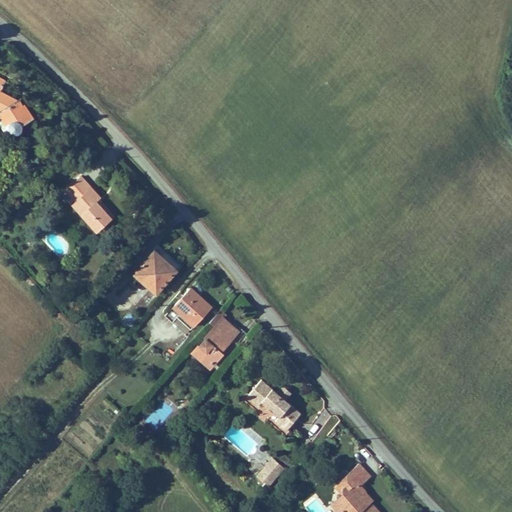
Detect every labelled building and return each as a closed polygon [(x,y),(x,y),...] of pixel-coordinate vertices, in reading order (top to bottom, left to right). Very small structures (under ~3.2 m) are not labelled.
[(23,131),(22,129),(35,120),(21,100),(18,102),(1,94),(8,82),(0,77),(0,119),(8,132),(8,134),(8,136),(10,137),(11,139),(13,140),(15,140),(18,140),(19,139),(21,138),(22,136),(23,134),(23,132),(23,131)] [(97,204),(100,201),(102,200),(81,178),(68,191),(79,203),(74,208),(98,233),(112,220),(105,213),(97,204)] [(109,210),(100,201),(97,204),(105,213),(109,210)] [(178,273),(154,252),(132,277),(156,297),(178,273)] [(190,289),(173,309),(194,328),(212,309),(190,289)] [(222,312),(211,325),(215,329),(192,356),(211,373),(225,357),(223,355),(241,333),(225,320),(227,317),(222,312)] [(288,397),(279,389),(276,393),(261,380),(243,400),(254,409),(257,407),(276,424),(274,427),(284,436),(302,415),(285,401),(288,397)] [(291,394),(282,386),(279,389),(288,397),(291,394)] [(282,468),(271,458),(265,466),(276,475),(282,468)] [(380,511),(372,504),(374,502),(361,488),(372,477),(359,464),(332,489),(340,497),(329,508),(333,511),(380,511)]
